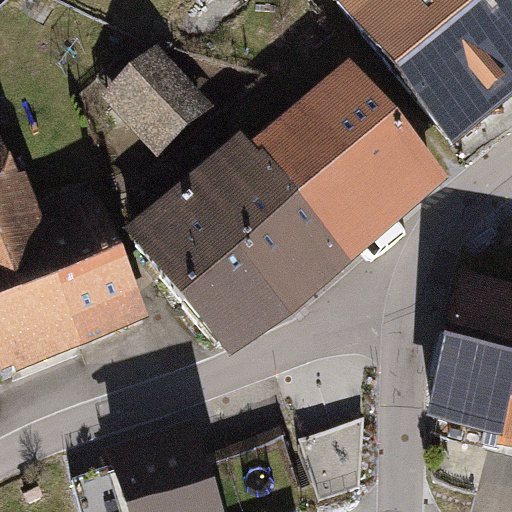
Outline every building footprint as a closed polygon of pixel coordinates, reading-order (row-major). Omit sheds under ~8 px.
[(329,0),(455,151),(511,104),(511,7),(506,0),(329,0)] [(215,121),(160,60),(103,111),(159,172),(215,121)] [(257,163),(350,275),(452,191),(359,79),(257,163)] [(1,133),(0,133),(0,396),(149,337),(106,229),(49,252),(1,133)] [(238,368),(350,275),(257,163),(247,150),(135,243),(238,368)] [(439,448),(511,464),(511,321),(470,312),(439,448)] [(218,511),(193,438),(107,467),(121,511),(218,511)]
